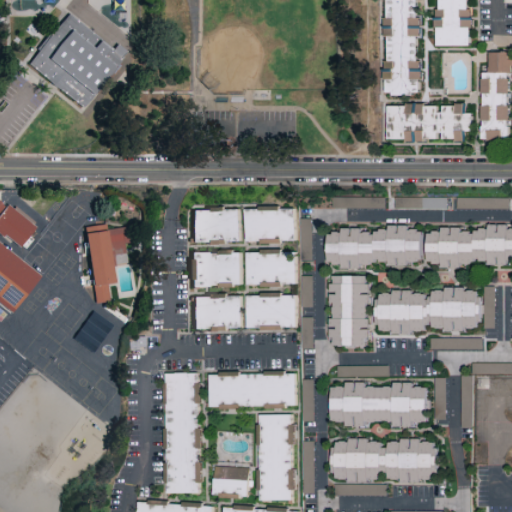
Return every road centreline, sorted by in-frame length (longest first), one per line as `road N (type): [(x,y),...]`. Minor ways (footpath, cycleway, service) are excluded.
road 1 (residential): [(0,167),(511,170)]
road 2 (residential): [(316,216),(324,511)]
road 3 (residential): [(511,215),(316,216)]
road 4 (residential): [(319,360),(511,358)]
road 5 (residential): [(462,511),(450,359)]
